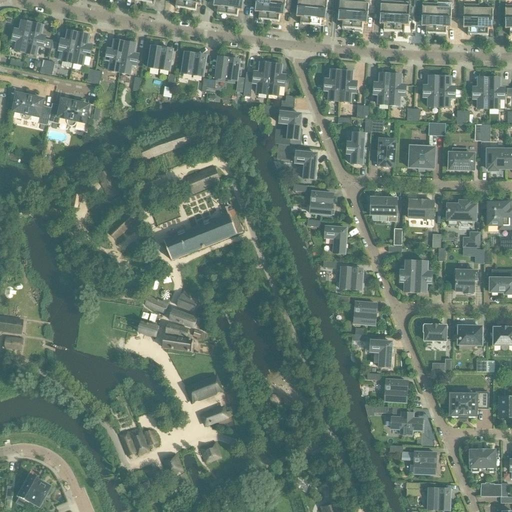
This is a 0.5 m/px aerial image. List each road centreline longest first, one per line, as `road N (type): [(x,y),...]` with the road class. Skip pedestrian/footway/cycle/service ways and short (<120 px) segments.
road 1 (residential): [(296,46),(9,0)]
road 2 (residential): [(511,59),(296,46)]
road 3 (residential): [(346,184),(511,186)]
road 4 (residential): [(296,46),(346,184)]
road 5 (residential): [(346,184),(395,310)]
road 6 (residential): [(395,310),(444,433)]
